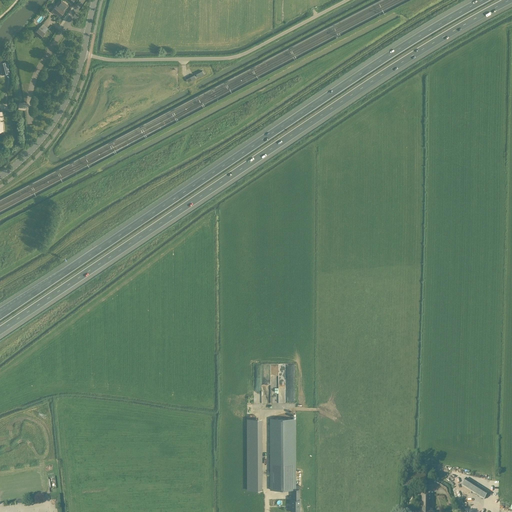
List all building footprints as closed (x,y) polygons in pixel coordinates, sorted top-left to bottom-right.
[(68,6),(61,0),(60,0),(57,4),(53,8),(51,11),(55,15),(56,14),(60,17),(64,11),(68,6)] [(39,28),(34,33),(40,38),(45,33),(39,28)] [(0,66),(2,75),(9,73),(6,61),(2,62),(3,65),(0,65),(0,66)] [(262,387),(262,401),(277,401),(277,395),(279,395),(279,381),(276,381),(276,384),(269,384),(269,379),(271,379),(271,374),(279,374),(279,367),(283,367),(283,364),(262,364),(262,385),(267,385),(267,387),(262,387)] [(247,490),(262,490),(262,418),(246,418),(247,490)] [(270,489),(293,489),(293,499),(291,499),(291,511),(300,511),(300,499),(299,499),(299,489),(296,489),(296,485),(295,419),(270,419),(270,489)] [(404,488),(414,489),(424,491),(426,474),(412,472),(412,471),(407,471),(404,488)] [(466,479),(462,486),(484,499),(488,492),(466,479)] [(425,503),(425,495),(418,495),(418,509),(418,511),(426,511),(426,503),(425,503)] [(432,511),(433,496),(425,495),(425,503),(426,503),(426,511),(432,511)]
